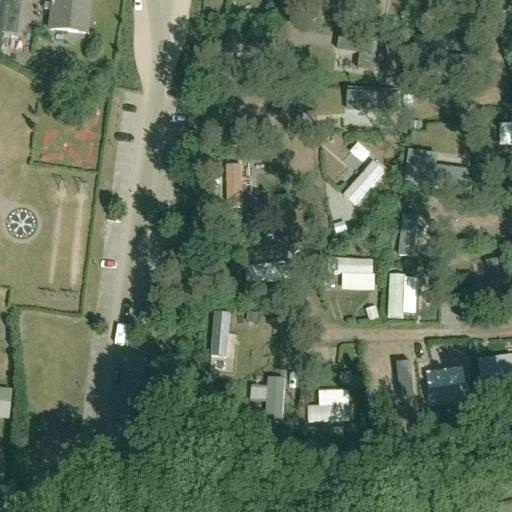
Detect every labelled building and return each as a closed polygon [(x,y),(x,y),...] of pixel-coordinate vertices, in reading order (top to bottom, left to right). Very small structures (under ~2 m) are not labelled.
[(86,35),(89,0),(52,0),(53,3),(51,3),(50,5),(45,5),(44,11),(52,11),(50,31),(86,35)] [(386,0),(384,21),(399,23),(401,0),(386,0)] [(363,156),(363,172),(376,172),(376,157),(363,156)] [(380,171),(369,190),(385,201),(397,182),(380,171)] [(235,178),(238,215),(256,214),(254,177),(235,178)] [(0,225),(8,226),(11,198),(0,196),(0,225)] [(372,315),(379,284),(366,281),(364,291),(352,289),(347,310),(372,315)] [(425,289),(403,288),(402,320),(425,320),(425,289)] [(440,407),(453,404),(450,390),(437,393),(440,407)] [(327,410),(356,409),(356,393),(326,395),(327,410)] [(28,399),(30,409),(48,406),(46,396),(28,399)] [(262,402),(261,417),(298,419),(299,404),(262,402)] [(360,410),(316,412),(317,429),(360,427),(360,410)]
